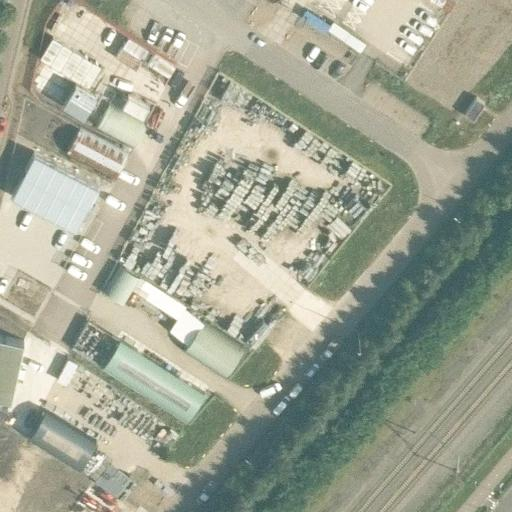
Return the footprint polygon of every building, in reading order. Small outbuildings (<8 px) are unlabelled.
[(175,66),(155,53),(149,63),(169,76),(175,66)] [(32,85),(59,101),(72,80),(45,64),(32,85)] [(96,95),(76,83),(63,104),(83,116),(96,95)] [(128,94),(122,104),(143,116),(149,105),(128,94)] [(94,128),(132,147),(146,119),(108,100),(94,128)] [(127,151),(79,126),(65,153),(113,178),(127,151)] [(97,185),(33,151),(11,193),(75,227),(97,185)] [(138,276),(119,263),(103,287),(122,300),(138,276)] [(223,377),(243,345),(202,319),(182,350),(223,377)] [(0,398),(11,400),(23,341),(0,336),(0,398)] [(204,392),(120,339),(102,367),(187,421),(204,392)] [(31,440),(86,465),(99,435),(44,411),(31,440)] [(94,475),(122,496),(136,478),(108,457),(94,475)]
